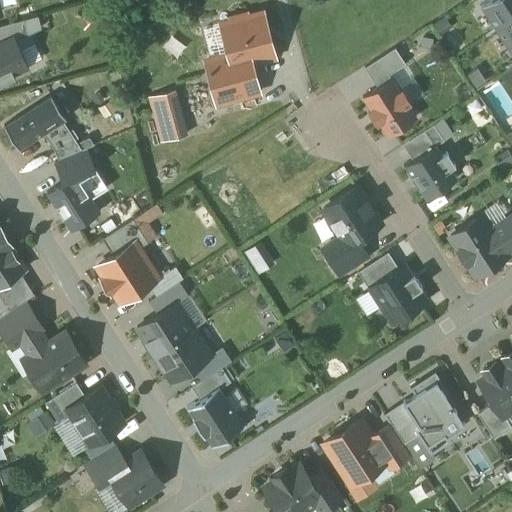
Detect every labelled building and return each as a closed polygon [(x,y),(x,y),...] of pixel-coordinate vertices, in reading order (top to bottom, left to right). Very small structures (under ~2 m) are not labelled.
[(511,0),(488,0),(480,6),(496,29),(511,18),(511,0)] [(246,11),(229,16),(230,21),(221,24),(229,54),(232,66),(255,60),(274,55),(262,12),(248,16),(246,11)] [(511,18),(496,29),(511,52),(511,51),(511,18)] [(10,34),(0,38),(0,82),(28,68),(10,34)] [(395,47),(364,66),(377,86),(391,77),(389,74),(405,63),(395,47)] [(255,60),(232,66),(229,54),(206,60),(216,101),(258,90),(252,66),(255,60)] [(377,86),(362,96),(370,108),(368,110),(377,124),(379,122),(388,135),(416,116),(408,104),(410,102),(401,88),(399,90),(391,77),(377,86)] [(174,90),(151,96),(154,108),(163,140),(186,134),(174,90)] [(48,100),(11,125),(25,145),(61,121),(48,100)] [(511,151),(511,128),(503,133),(511,151)] [(435,149),(408,168),(428,198),(455,180),(435,149)] [(96,214),(77,185),(54,200),(72,229),(96,214)] [(356,186),(323,208),(341,235),(346,244),(356,237),(380,222),(365,199),(356,186)] [(143,242),(155,236),(148,221),(161,214),(155,204),(130,215),(143,242)] [(483,209),(449,231),(474,269),(511,243),(511,212),(493,225),(483,209)] [(94,256),(137,233),(130,221),(87,245),(94,256)] [(356,237),(346,244),(341,235),(322,247),(336,268),(339,273),(367,255),(356,237)] [(0,287),(27,271),(6,237),(0,240),(0,287)] [(240,251),(255,274),(272,262),(257,239),(240,251)] [(97,266),(120,302),(158,278),(134,242),(97,266)] [(369,285),(392,320),(426,298),(402,263),(369,285)] [(24,301),(0,315),(0,335),(9,350),(17,345),(20,349),(44,334),(24,301)] [(176,301),(137,326),(148,343),(145,345),(151,355),(193,327),(176,301)] [(64,325),(22,352),(42,385),(85,358),(64,325)] [(193,327),(151,355),(157,364),(160,363),(171,380),(210,354),(193,327)] [(511,349),(503,355),(506,360),(502,363),(511,378),(511,349)] [(511,407),(511,378),(502,363),(497,365),(494,361),(483,368),(487,375),(479,380),(494,402),(502,414),(503,414),(511,407)] [(461,417),(433,376),(381,411),(409,452),(461,417)] [(123,422),(100,386),(68,406),(67,407),(71,414),(90,443),(123,422)] [(187,407),(211,443),(243,422),(219,386),(187,407)] [(59,392),(45,401),(59,422),(71,414),(67,407),(68,406),(59,393),(59,392)] [(494,402),(477,413),(493,438),(499,434),(511,426),(503,414),(502,414),(494,402)] [(114,442),(84,462),(98,485),(111,477),(107,471),(125,459),(114,442)] [(125,459),(107,471),(111,477),(129,504),(162,483),(141,449),(125,459)] [(299,463),(288,470),(286,467),(273,475),(275,479),(264,486),(280,511),(300,511),(315,502),(322,498),(308,477),(299,463)] [(343,497),(323,467),(308,477),(322,498),(315,502),(321,511),(343,497)]
